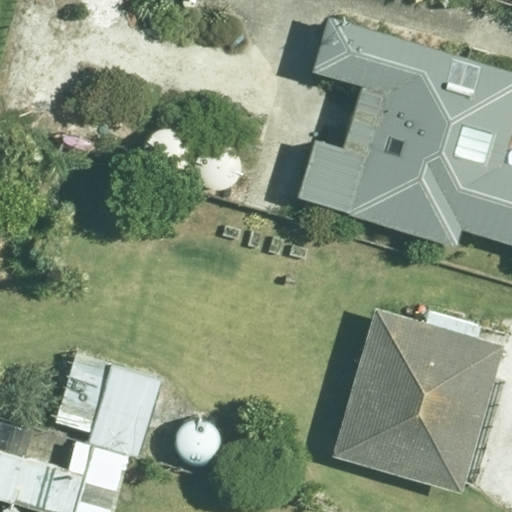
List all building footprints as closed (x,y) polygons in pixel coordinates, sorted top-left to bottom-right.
[(511,163),(499,160),(511,112),(511,68),(325,15),(310,69),(360,83),(342,149),(313,141),(297,196),(449,240),(453,226),(511,242),(511,163)] [(188,151),(186,152),(187,150),(187,146),(187,141),(185,137),(183,133),(181,130),(178,127),(174,124),(170,122),(165,121),(161,121),(157,121),(152,122),(148,124),(145,127),(142,130),(139,134),(137,138),(136,142),(136,147),(136,151),(138,155),(140,159),(142,163),(145,166),(149,169),(153,170),(157,172),(162,172),(166,171),(171,170),(175,168),(177,166),(176,171),(176,176),(177,181),(179,185),(181,190),(184,193),(188,196),(192,199),(197,201),(202,202),(207,201),(211,201),(216,199),(220,196),(224,193),(227,190),(230,185),(231,181),(232,176),(231,167),(231,166),(229,162),(227,157),(224,154),(220,151),(216,148),(211,147),(207,146),(202,146),(197,146),(192,148),(188,151)] [(460,487),(497,344),(371,311),(334,455),(460,487)] [(138,457),(159,378),(82,357),(65,419),(85,424),(74,465),(22,451),(26,433),(0,426),(0,496),(58,511),(108,511),(125,453),(138,457)] [(223,423),(174,409),(164,446),(158,444),(153,460),(179,468),(183,455),(211,463),(223,423)]
